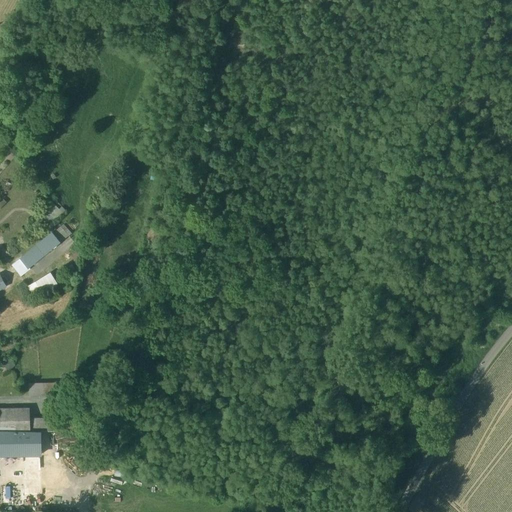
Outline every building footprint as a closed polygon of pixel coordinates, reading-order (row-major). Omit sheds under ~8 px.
[(44,240),(22,258),(27,264),(49,246),(44,240)] [(31,296),(55,285),(49,272),(25,283),(31,296)] [(57,383),(28,384),(29,396),(58,395),(57,383)] [(29,408),(0,409),(0,431),(1,431),(37,431),(36,419),(30,419),(29,408)] [(76,417),(62,418),(62,431),(77,431),(76,417)] [(62,418),(36,419),(37,431),(62,431),(62,418)] [(31,433),(1,434),(0,434),(0,433),(0,454),(23,454),(31,454),(31,433)] [(41,506),(40,433),(31,433),(31,454),(23,454),(23,486),(1,487),(2,507),(41,506)]
